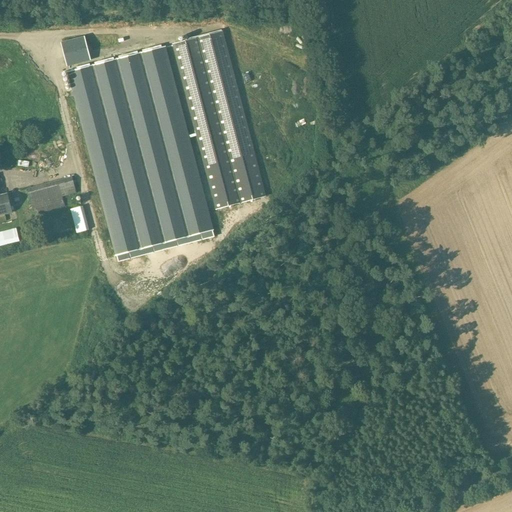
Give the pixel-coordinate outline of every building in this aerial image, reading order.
[(222,32),(174,45),(217,209),(265,197),(222,32)] [(84,37),(61,43),(67,67),(90,61),(84,37)] [(165,48),(69,73),(117,256),(118,262),(214,237),(213,231),(165,48)] [(0,87),(0,108),(7,136),(30,130),(18,83),(0,87)] [(18,165),(38,168),(39,163),(19,160),(18,165)] [(58,181),(27,189),(31,205),(62,197),(76,193),(72,177),(58,181)] [(0,215),(12,212),(7,194),(0,195),(0,193),(0,215)] [(83,206),(71,210),(77,234),(89,230),(83,206)] [(16,229),(0,232),(0,246),(19,242),(16,229)]
